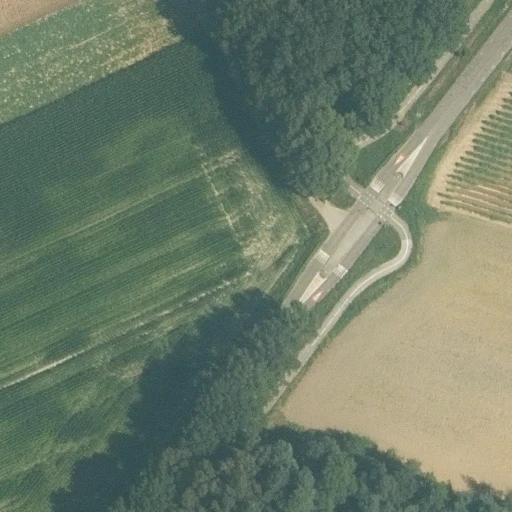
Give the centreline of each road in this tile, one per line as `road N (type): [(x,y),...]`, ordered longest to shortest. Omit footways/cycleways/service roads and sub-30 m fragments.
road 1 (tertiary): [(131,511),(511,23)]
road 2 (track): [(204,0),(252,105),(349,238)]
